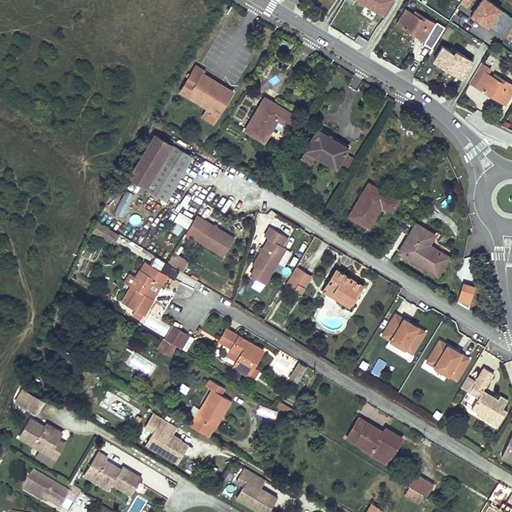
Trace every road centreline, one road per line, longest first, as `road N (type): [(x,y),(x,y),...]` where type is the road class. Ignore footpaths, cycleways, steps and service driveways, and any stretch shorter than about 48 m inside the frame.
road 1 (residential): [(201,296),(511,481)]
road 2 (residential): [(242,187),(511,340)]
road 3 (tertiary): [(252,0),(443,116)]
road 4 (residential): [(76,415),(232,511)]
